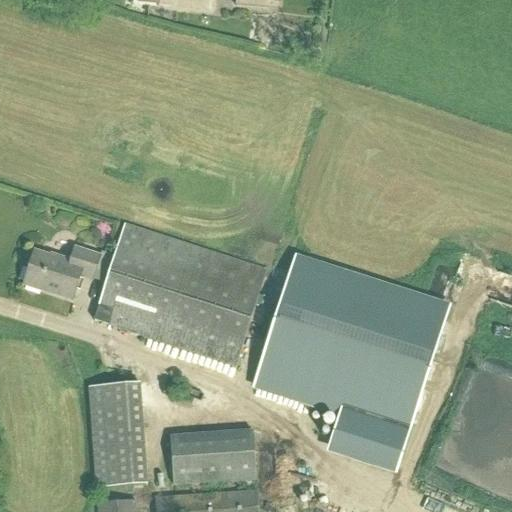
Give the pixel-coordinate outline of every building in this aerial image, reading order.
[(137,0),(137,7),(211,13),(211,0),(137,0)] [(268,9),(268,0),(235,0),(235,7),(268,9)] [(256,211),(262,235),(274,232),(267,208),(256,211)] [(256,210),(241,211),(244,236),(258,234),(256,210)] [(234,368),(265,271),(123,226),(92,323),(234,368)] [(93,281),(100,257),(74,249),(70,263),(34,252),(24,287),(72,302),(80,277),(93,281)] [(446,309),(294,260),(254,385),(406,434),(446,309)] [(83,392),(88,493),(139,490),(133,389),(83,392)] [(320,406),(307,413),(317,434),(330,428),(320,406)] [(172,487),(255,482),(252,431),(169,437),(172,487)] [(483,446),(471,447),(471,461),(484,461),(483,446)] [(155,511),(257,511),(256,492),(154,499),(155,511)] [(97,506),(97,511),(136,511),(136,503),(97,506)]
